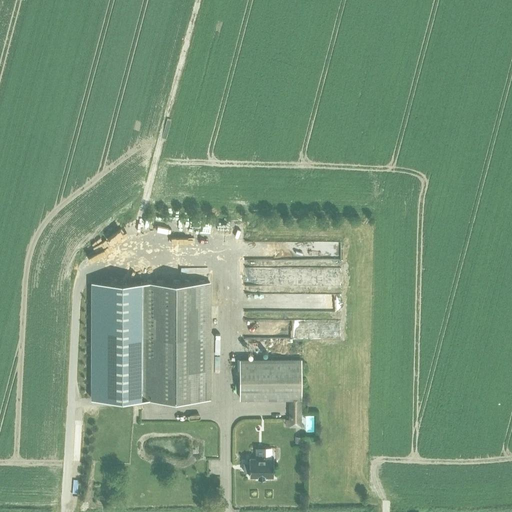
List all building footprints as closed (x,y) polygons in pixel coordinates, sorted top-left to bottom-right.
[(141,282),(90,281),(90,398),(141,398),(141,282)] [(209,282),(141,282),(141,398),(209,398),(209,282)] [(240,398),(301,398),(301,358),(240,358),(240,398)] [(316,434),(316,417),(306,417),(306,434),(316,434)] [(273,476),(273,458),(264,458),(264,451),(255,450),(255,458),(249,458),(249,476),(258,476),(258,478),(264,478),(264,476),(273,476)]
